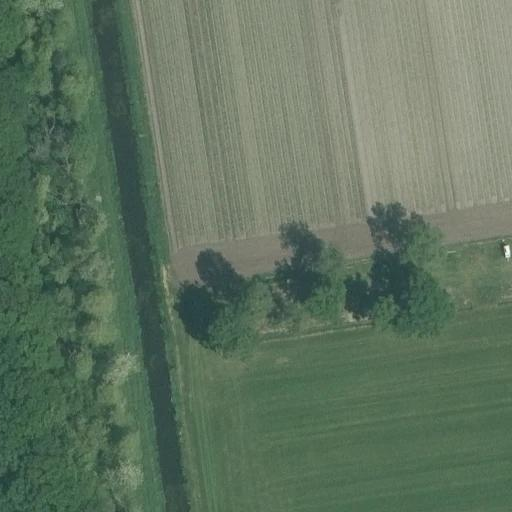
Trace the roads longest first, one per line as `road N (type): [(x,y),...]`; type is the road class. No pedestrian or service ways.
road 1 (track): [(70,0),(148,511)]
road 2 (track): [(233,356),(511,313)]
